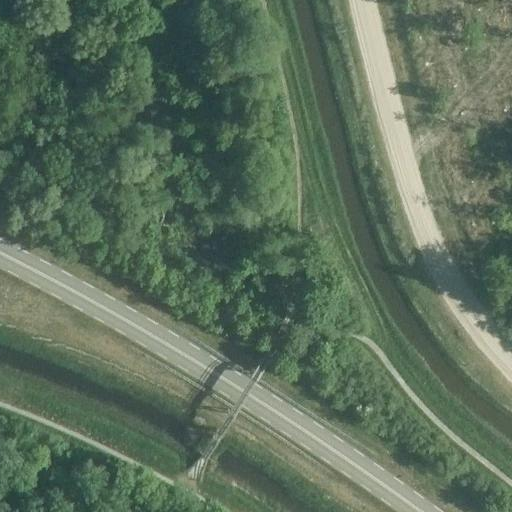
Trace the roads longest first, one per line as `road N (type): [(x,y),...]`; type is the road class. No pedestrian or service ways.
road 1 (primary): [(419,511),(268,408),(0,254)]
road 2 (track): [(360,0),(425,231),(511,366)]
